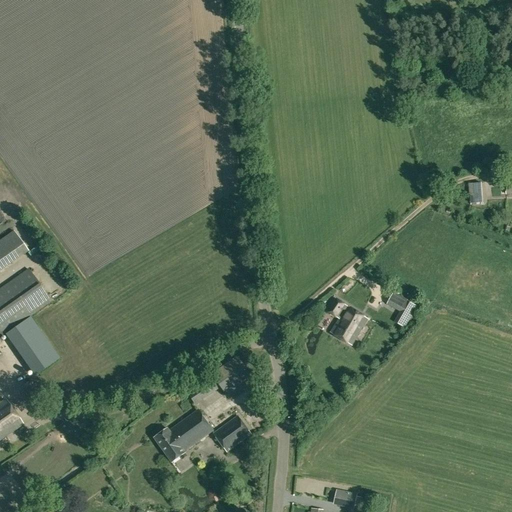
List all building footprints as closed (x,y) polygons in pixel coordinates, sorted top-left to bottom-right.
[(469,186),(471,205),(483,204),(481,185),(469,186)] [(2,199),(0,201),(0,214),(4,220),(13,214),(2,199)] [(0,240),(0,269),(27,250),(14,231),(0,240)] [(0,289),(0,336),(50,301),(28,269),(0,289)] [(379,304),(386,292),(379,288),(372,300),(379,304)] [(331,333),(351,345),(368,318),(333,297),(325,310),(339,319),(331,333)] [(417,307),(407,301),(399,315),(409,321),(417,307)] [(188,394),(196,405),(221,387),(225,394),(252,375),(239,358),(188,394)] [(21,387),(33,404),(48,394),(36,376),(21,387)] [(0,440),(23,424),(6,399),(0,403),(0,440)] [(154,438),(172,462),(185,453),(184,452),(213,430),(198,410),(169,431),(167,429),(154,438)] [(214,434),(227,452),(251,434),(238,416),(214,434)] [(334,505),(354,509),(355,505),(362,506),(363,498),(357,496),(357,494),(337,490),(334,505)]
